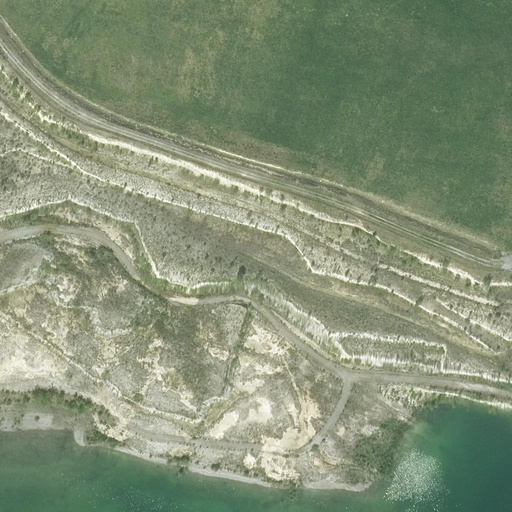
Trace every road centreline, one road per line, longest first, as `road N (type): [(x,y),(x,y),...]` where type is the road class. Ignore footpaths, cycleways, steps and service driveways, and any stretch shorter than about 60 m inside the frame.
road 1 (track): [(0,40),(49,95),(93,120),(350,204),(486,261),(511,262)]
road 2 (track): [(0,233),(53,221),(90,228),(154,290),(176,297),(235,293),(345,373)]
road 3 (track): [(0,408),(52,407),(156,436),(299,450),(334,416),(345,373)]
road 4 (track): [(345,373),(511,392)]
